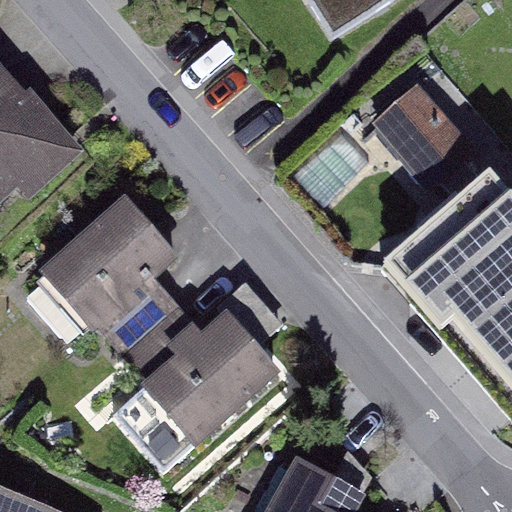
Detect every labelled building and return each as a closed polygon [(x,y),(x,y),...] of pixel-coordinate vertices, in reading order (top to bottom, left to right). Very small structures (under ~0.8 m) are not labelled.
[(385,0),(298,0),(322,39),(385,0)] [(54,159),(0,101),(0,196),(6,203),(54,159)] [(458,162),(398,105),(365,140),(425,196),(458,162)] [(511,210),(489,185),(385,279),(446,346),(452,341),(511,406),(511,210)] [(98,331),(125,362),(175,320),(148,289),(170,270),(126,219),(48,286),(92,336),(98,331)] [(148,402),(195,456),(274,387),(227,333),(204,353),(175,320),(125,362),(155,396),(148,402)] [(350,511),(354,506),(298,477),(279,511),(350,511)]
